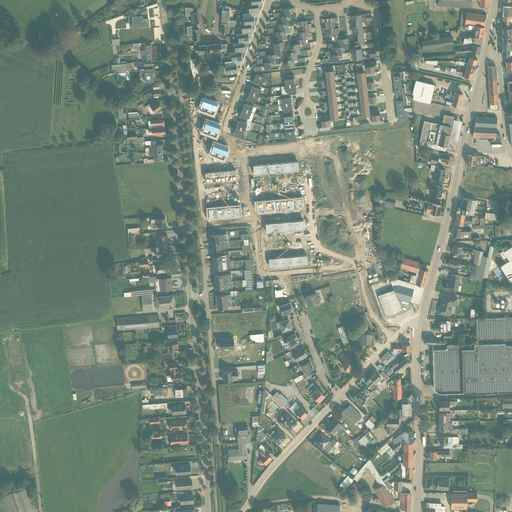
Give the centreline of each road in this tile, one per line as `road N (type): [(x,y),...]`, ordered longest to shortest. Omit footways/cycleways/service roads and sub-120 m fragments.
road 1 (unclassified): [(163,0),(189,297)]
road 2 (tertiary): [(421,319),(485,52)]
road 3 (residential): [(252,219),(264,272),(355,266),(373,318),(393,338)]
road 4 (tertiary): [(415,511),(421,319)]
road 5 (residential): [(339,396),(241,511)]
road 6 (residential): [(316,9),(319,40),(305,83),(309,138)]
road 7 (residential): [(390,116),(378,17),(350,5)]
road 8 (residential): [(206,295),(216,419)]
road 9 (unclassified): [(189,297),(202,420)]
